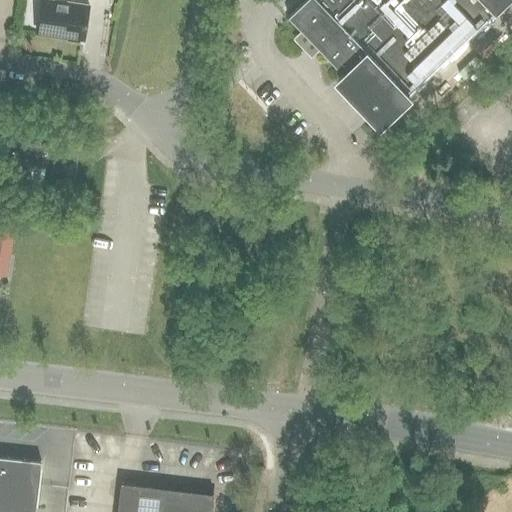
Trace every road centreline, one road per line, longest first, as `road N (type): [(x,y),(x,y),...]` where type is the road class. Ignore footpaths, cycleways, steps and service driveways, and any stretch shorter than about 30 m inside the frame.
road 1 (unclassified): [(511,213),(205,164),(158,126)]
road 2 (tertiary): [(297,414),(0,377)]
road 3 (tertiary): [(511,446),(297,414)]
road 4 (unclassified): [(158,126),(104,85),(0,66)]
road 5 (unclassified): [(158,126),(191,65),(201,0)]
